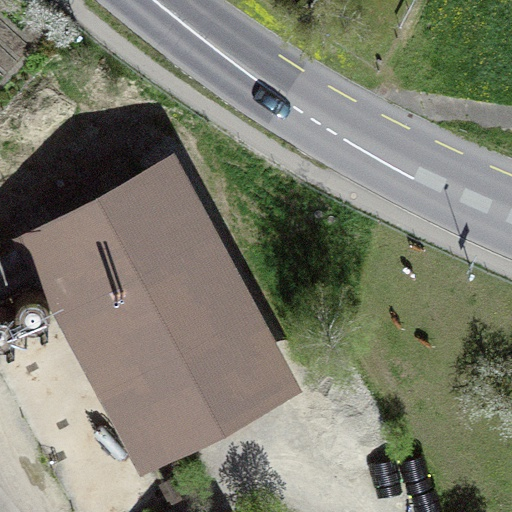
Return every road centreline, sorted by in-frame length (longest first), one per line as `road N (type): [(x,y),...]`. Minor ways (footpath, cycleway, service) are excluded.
road 1 (secondary): [(153,0),(331,132),(511,219)]
road 2 (track): [(511,120),(433,108),(331,132)]
